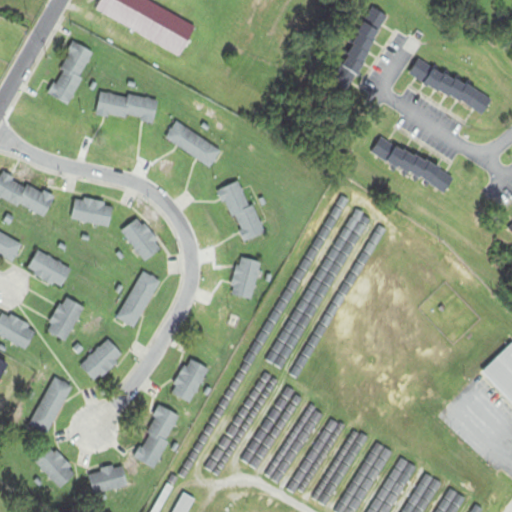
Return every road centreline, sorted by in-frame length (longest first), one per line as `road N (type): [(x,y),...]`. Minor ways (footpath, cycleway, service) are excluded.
road 1 (residential): [(92,429),(166,332),(189,281),(187,248),(171,210),(141,185),(43,159),(0,136)]
road 2 (residential): [(511,135),(477,153),(387,97)]
